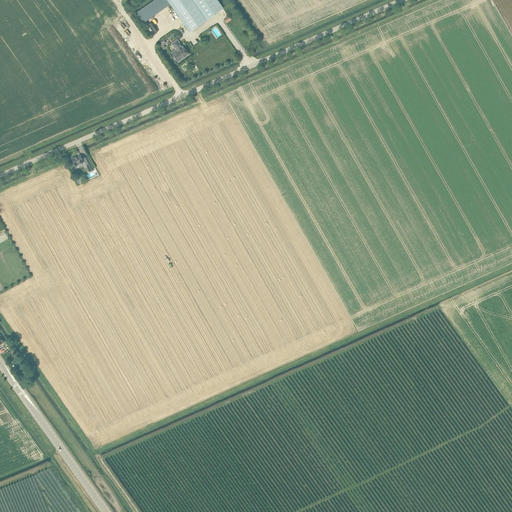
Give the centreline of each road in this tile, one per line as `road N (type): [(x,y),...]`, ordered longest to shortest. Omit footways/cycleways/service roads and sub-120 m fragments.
road 1 (unclassified): [(0,175),(402,0)]
road 2 (secondary): [(105,511),(0,362)]
